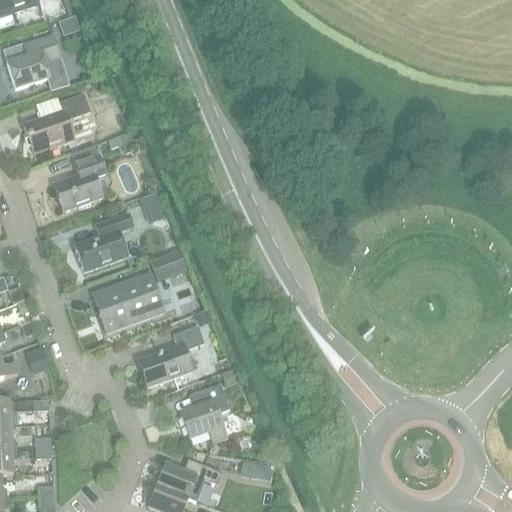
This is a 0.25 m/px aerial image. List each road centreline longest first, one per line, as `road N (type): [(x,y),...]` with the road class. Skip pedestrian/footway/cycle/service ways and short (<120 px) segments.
road 1 (tertiary): [(387,420),(330,355),(263,251),(156,0)]
road 2 (residential): [(107,511),(130,467),(133,440),(118,399),(72,362),(26,241)]
